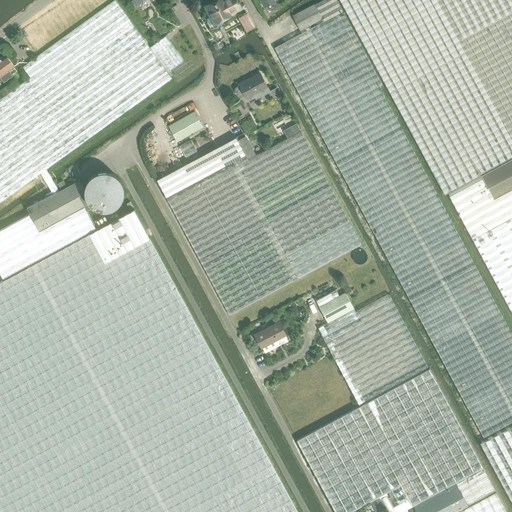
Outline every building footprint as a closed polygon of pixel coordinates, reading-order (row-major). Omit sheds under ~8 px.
[(0,201),(40,173),(46,182),(52,178),(46,169),(171,78),(168,73),(150,47),(115,0),(114,0),(23,67),(30,77),(13,89),(6,94),(0,98),(0,201)] [(208,12),(203,15),(211,31),(229,21),(228,19),(235,15),(233,10),(240,6),(236,0),(223,0),(222,1),(221,0),(214,0),(205,5),(208,12)] [(274,48),(464,401),(483,438),(511,422),(511,335),(379,87),(382,85),(336,0),(322,0),(314,5),(313,4),(292,16),(302,33),(274,48)] [(511,0),(338,0),(444,195),(448,193),(460,216),(511,312),(511,425),(480,443),(511,502),(511,0)] [(165,36),(150,47),(168,73),(184,61),(171,44),(165,36)] [(221,40),(213,44),(216,51),(224,46),(221,40)] [(6,54),(0,57),(0,75),(3,80),(12,74),(12,73),(16,70),(13,66),(14,65),(6,54)] [(236,88),(235,90),(238,96),(241,97),(244,95),(246,98),(253,94),(255,99),(270,91),(260,72),(238,84),(239,86),(236,88)] [(9,84),(2,88),(6,94),(13,89),(9,84)] [(178,142),(203,127),(194,111),(168,125),(178,142)] [(296,123),(283,130),(288,138),(301,131),(296,123)] [(362,244),(301,131),(288,138),(255,156),(245,137),(238,141),(236,137),(157,180),(230,315),(362,244)] [(197,151),(190,139),(180,145),(186,157),(197,151)] [(85,186),(84,189),(84,191),(85,194),(85,196),(86,199),(87,201),(89,203),(90,205),(91,206),(92,206),(94,208),(98,209),(101,210),(104,210),(107,210),(111,209),(114,208),(116,206),(119,204),(121,201),(122,198),(123,195),(124,192),(124,188),(123,185),(122,182),(121,181),(119,178),(117,176),(114,174),(111,172),(108,171),(105,171),(102,171),(98,172),(95,173),(92,175),(90,177),(88,179),(86,182),(85,186)] [(0,511),(296,511),(134,209),(97,229),(84,206),(87,204),(79,190),(84,187),(79,179),(60,190),(52,178),(46,182),(51,191),(46,194),(47,196),(27,208),(30,214),(0,229),(0,272),(4,279),(0,281),(0,511)] [(104,216),(96,220),(99,225),(107,221),(104,216)] [(367,255),(366,254),(365,252),(365,251),(364,251),(363,250),(361,250),(360,250),(359,250),(358,250),(357,250),(355,251),(355,252),(354,253),(353,254),(353,255),(353,256),(353,257),(353,259),(353,260),(354,261),(355,262),(356,263),(357,263),(358,264),(359,264),(360,264),(362,264),(363,263),(364,263),(365,262),(366,261),(366,260),(367,259),(367,257),(367,256),(367,255)] [(316,301),(328,322),(318,328),(359,405),(428,368),(389,295),(356,312),(346,293),(339,297),(335,290),(316,301)] [(261,348),(262,347),(265,352),(277,346),(275,341),(286,335),(279,321),(254,334),(261,348)] [(371,400),(296,441),(334,511),(351,511),(373,500),(387,492),(395,506),(407,500),(411,507),(413,506),(415,511),(505,511),(495,492),(445,400),(428,369),(371,400)]
